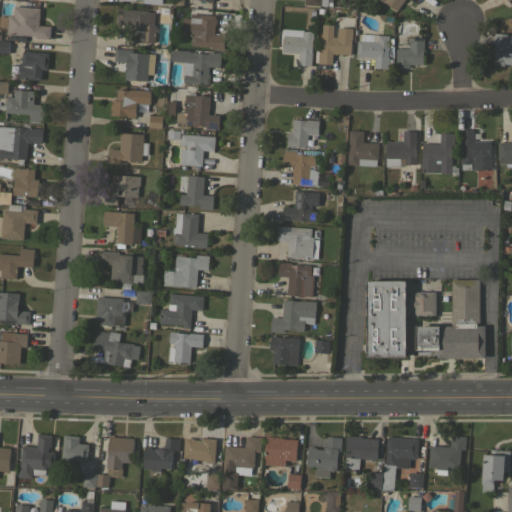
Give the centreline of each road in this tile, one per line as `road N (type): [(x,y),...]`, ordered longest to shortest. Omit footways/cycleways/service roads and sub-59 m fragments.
road 1 (secondary): [(511,398),(238,403),(0,396)]
road 2 (residential): [(238,403),(264,0)]
road 3 (residential): [(56,399),(86,0)]
road 4 (residential): [(511,102),(257,97)]
